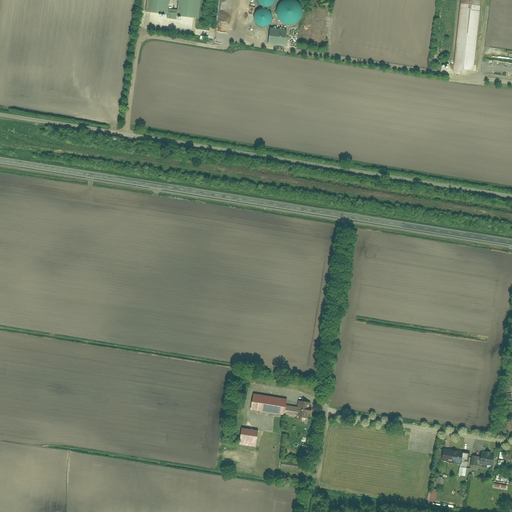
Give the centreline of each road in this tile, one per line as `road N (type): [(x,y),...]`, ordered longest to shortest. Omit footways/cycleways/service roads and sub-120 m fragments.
road 1 (residential): [(511,196),(0,114)]
road 2 (tertiary): [(0,160),(511,242)]
road 3 (residential): [(511,441),(326,412)]
